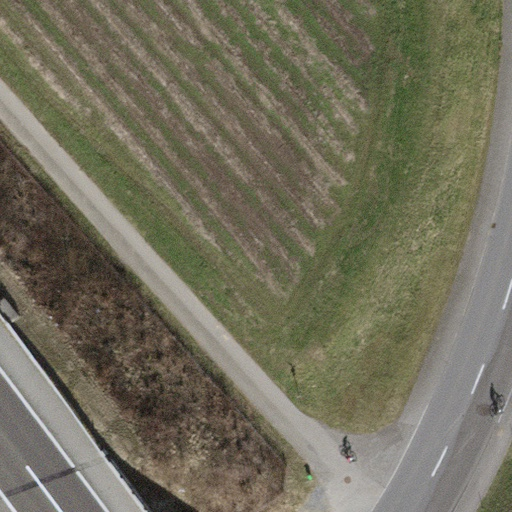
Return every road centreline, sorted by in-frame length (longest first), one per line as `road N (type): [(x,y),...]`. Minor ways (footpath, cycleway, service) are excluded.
road 1 (track): [(0,89),(315,450),(415,508)]
road 2 (tertiary): [(413,511),(493,341)]
